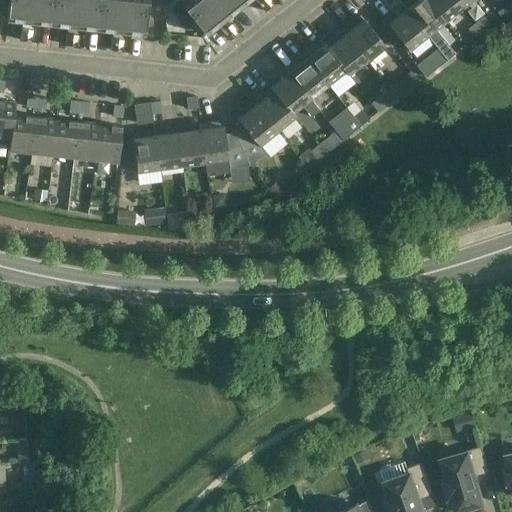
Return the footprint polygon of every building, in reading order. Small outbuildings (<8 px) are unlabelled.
[(31,22),(33,0),(9,0),(7,20),(31,22)] [(54,25),(56,0),(33,0),(31,22),(54,25)] [(76,27),(79,0),(56,0),(54,25),(76,27)] [(99,29),(102,0),(79,0),(76,27),(99,29)] [(122,32),(125,0),(102,0),(99,29),(122,32)] [(149,0),(125,0),(122,32),(146,34),(149,0)] [(176,0),(167,8),(185,30),(196,21),(206,33),(218,24),(225,19),(209,0),(176,0)] [(242,4),(238,0),(209,0),(225,19),(242,4)] [(270,6),(265,0),(256,0),(265,10),(270,6)] [(429,0),(408,0),(404,4),(429,35),(439,47),(440,49),(448,59),(456,52),(437,28),(447,21),(429,0)] [(429,0),(447,21),(464,7),(459,0),(429,0)] [(429,35),(404,4),(385,18),(410,50),(429,35)] [(361,13),(343,28),(367,59),(386,45),(361,13)] [(483,15),(476,21),(483,30),(490,25),(483,15)] [(243,27),(235,17),(230,22),(238,32),(243,27)] [(483,30),(476,21),(467,28),(475,37),(483,30)] [(234,34),(226,24),(221,29),(229,39),(234,34)] [(28,27),(21,27),(20,39),(27,40),(28,27)] [(39,29),(32,28),(31,41),(38,41),(39,29)] [(367,59),(343,28),(326,42),(325,42),(347,70),(350,74),(367,59)] [(74,32),(67,32),(66,44),(72,45),(74,32)] [(85,33),(78,33),(77,45),(83,46),(85,33)] [(119,37),(113,36),(111,49),(118,50),(119,37)] [(130,38),(124,37),(122,50),(129,51),(130,38)] [(304,53),(329,84),(347,70),(325,42),(326,42),(322,37),(304,53)] [(439,47),(430,54),(439,66),(448,59),(440,49),(439,47)] [(304,53),(286,67),(311,99),(312,98),(329,84),(304,53)] [(286,67),(268,81),(271,85),(296,117),(297,116),(294,112),(303,105),(312,117),(321,109),(312,98),(311,99),(286,67)] [(388,87),(396,97),(404,90),(396,81),(388,87)] [(271,85),(253,99),(279,131),(296,117),(271,85)] [(396,97),(388,87),(380,93),(388,103),(396,97)] [(35,107),(37,95),(27,94),(25,106),(35,107)] [(37,95),(35,107),(45,109),(47,96),(37,95)] [(198,107),(196,95),(186,97),(187,108),(198,107)] [(78,112),(80,100),(70,99),(69,111),(78,112)] [(279,131),(253,99),(235,114),(249,131),(237,136),(249,166),(266,153),(260,146),(279,131)] [(0,100),(0,136),(9,137),(10,137),(12,113),(13,113),(15,102),(0,100)] [(90,101),(80,100),(78,112),(88,114),(90,101)] [(160,100),(150,102),(152,113),(162,111),(160,100)] [(123,105),(113,103),(112,115),(121,117),(123,105)] [(361,109),(353,115),(360,125),(368,118),(361,109)] [(34,115),(13,113),(12,113),(10,137),(9,137),(8,149),(30,151),(34,115)] [(52,153),(56,118),(34,115),(30,151),(52,153)] [(360,125),(353,115),(345,122),(352,131),(360,125)] [(74,156),(78,120),(56,118),(52,153),(74,156)] [(229,172),(229,168),(249,166),(237,136),(225,141),(223,119),(199,122),(204,162),(206,175),(229,172)] [(99,122),(78,120),(74,156),(95,158),(99,122)] [(99,122),(95,158),(118,160),(122,124),(99,122)] [(177,125),(182,165),(204,162),(199,122),(177,125)] [(159,168),(182,165),(177,125),(154,128),(159,168)] [(159,168),(154,128),(131,131),(136,171),(159,168)] [(325,137),(317,144),(325,153),(332,147),(325,137)] [(317,159),(325,153),(317,144),(309,150),(317,159)] [(27,439),(19,440),(20,453),(28,453),(27,439)] [(476,476),(490,472),(482,446),(467,450),(467,451),(442,459),(447,478),(443,479),(449,498),(453,497),(457,511),(460,511),(465,511),(473,510),(472,507),(484,504),(476,476)] [(420,498),(434,493),(422,462),(407,467),(409,473),(384,482),(390,497),(386,498),(390,511),(425,511),(424,510),(420,498)] [(34,482),(33,470),(24,470),(25,483),(34,482)] [(373,511),(368,500),(358,505),(357,505),(341,511),(373,511)]
